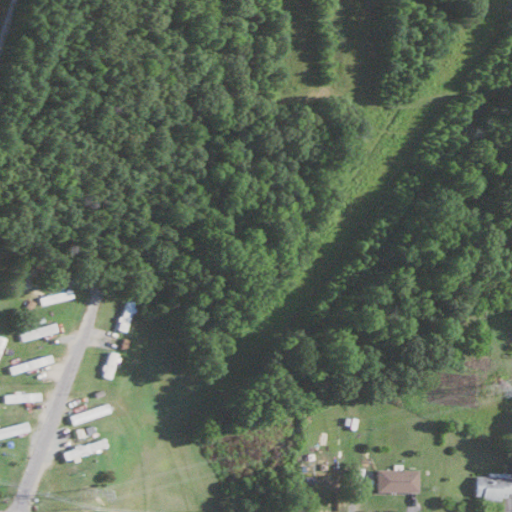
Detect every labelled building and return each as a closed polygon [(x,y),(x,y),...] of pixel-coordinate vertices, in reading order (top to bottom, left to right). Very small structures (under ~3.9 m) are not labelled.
[(18,340),(52,331),(50,322),(15,331),(18,340)] [(6,371),(48,363),(46,355),(5,363),(6,371)] [(35,391),(0,392),(0,401),(35,400),(35,391)] [(105,411),(102,402),(65,415),(68,424),(105,411)] [(0,436),(24,430),(22,420),(0,426),(0,436)] [(102,446),(99,437),(57,451),(60,460),(102,446)] [(415,469),(372,468),(371,491),(414,492),(415,469)] [(511,492),(511,476),(507,476),(507,472),(484,471),(484,475),(471,475),(470,498),(503,499),(503,492),(511,492)]
